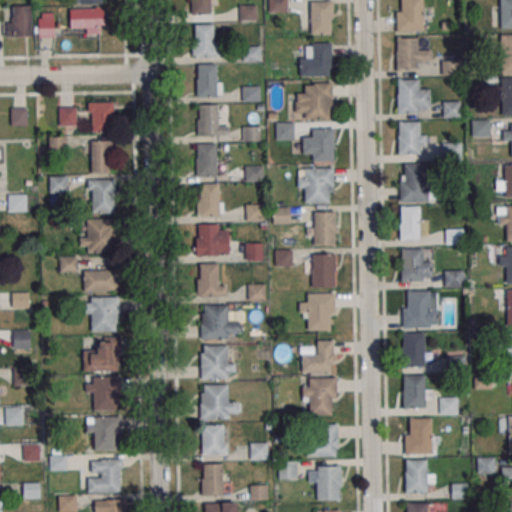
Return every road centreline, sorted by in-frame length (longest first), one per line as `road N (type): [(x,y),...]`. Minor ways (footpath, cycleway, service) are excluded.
road 1 (residential): [(157,511),(143,0)]
road 2 (residential): [(372,511),(361,0)]
road 3 (residential): [(0,75),(148,73)]
